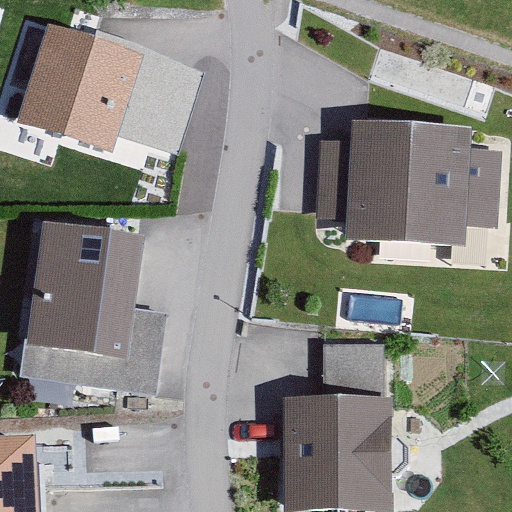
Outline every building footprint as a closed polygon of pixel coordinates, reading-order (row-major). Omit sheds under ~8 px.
[(172,67),(57,32),(27,127),(121,156),(127,138),(148,145),(172,67)] [(480,136),(366,126),(364,150),(327,147),(320,222),(360,226),(359,243),(475,254),(477,230),(501,232),(508,161),(478,158),(480,136)] [(151,248),(60,234),(43,347),(134,361),(151,248)] [(295,511),(402,511),(400,412),(384,412),(383,357),(325,358),(326,408),(294,409),(295,511)] [(0,453),(0,511),(55,511),(52,451),(0,453)]
